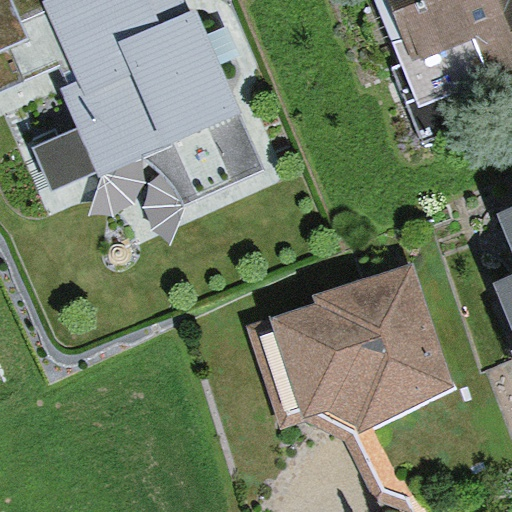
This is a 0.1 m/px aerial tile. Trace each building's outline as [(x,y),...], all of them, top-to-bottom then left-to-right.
[(0,0),(0,98),(69,68),(78,89),(61,98),(102,182),(145,165),(158,172),(169,183),(178,195),(186,209),(266,176),(184,0),(0,0)] [(495,0),(382,0),(402,47),(394,50),(422,116),(511,77),(511,1),(499,7),(495,0)] [(511,219),(499,225),(511,258),(511,289),(495,297),(511,339),(511,219)] [(316,310),(270,324),(302,426),(308,425),(329,419),(356,430),(360,439),(454,393),(413,268),(313,304),(316,310)] [(302,426),(270,324),(248,331),(280,432),(302,426)] [(329,419),(308,425),(345,444),(375,505),(385,494),(360,439),(356,430),(329,419)]
